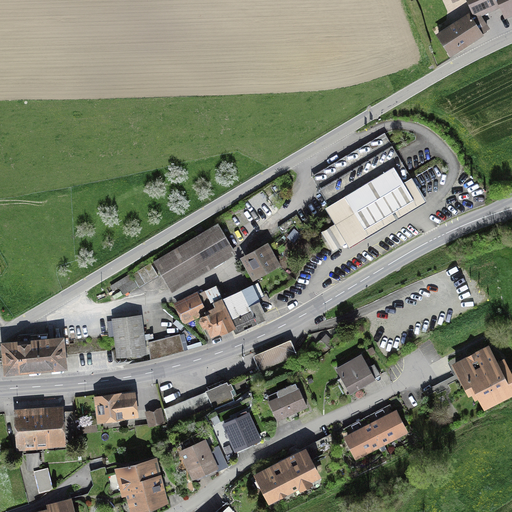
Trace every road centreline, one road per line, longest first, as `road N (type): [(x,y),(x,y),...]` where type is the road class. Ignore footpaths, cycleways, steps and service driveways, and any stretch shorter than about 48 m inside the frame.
road 1 (tertiary): [(0,337),(511,37)]
road 2 (primary): [(0,390),(175,368),(240,345),(482,217)]
road 3 (residential): [(172,511),(422,369)]
road 4 (unknown): [(354,125),(420,130),(448,155),(452,172),(424,213),(437,237)]
